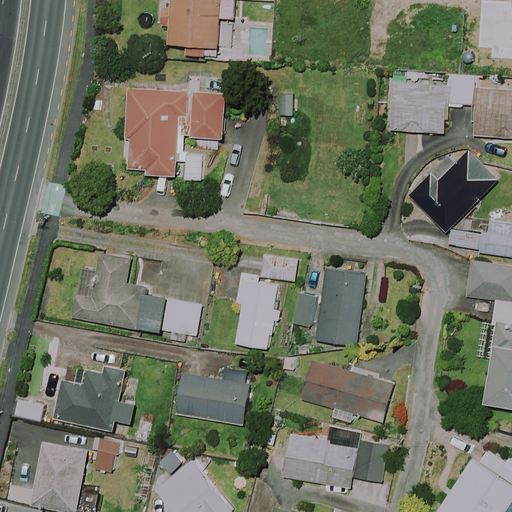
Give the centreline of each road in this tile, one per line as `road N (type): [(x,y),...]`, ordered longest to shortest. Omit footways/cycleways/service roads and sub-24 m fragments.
road 1 (residential): [(13,189),(438,268),(387,511)]
road 2 (trunk): [(47,0),(13,189)]
